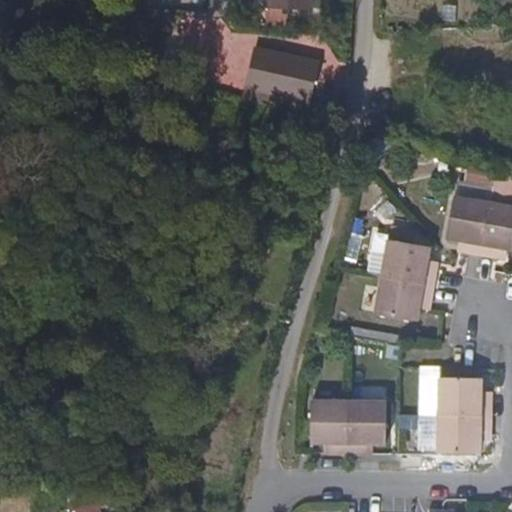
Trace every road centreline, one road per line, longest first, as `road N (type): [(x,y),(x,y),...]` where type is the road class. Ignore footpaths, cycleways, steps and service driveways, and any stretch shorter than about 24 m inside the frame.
road 1 (residential): [(363,0),(351,123),(279,382),(270,484)]
road 2 (residential): [(511,483),(270,484)]
